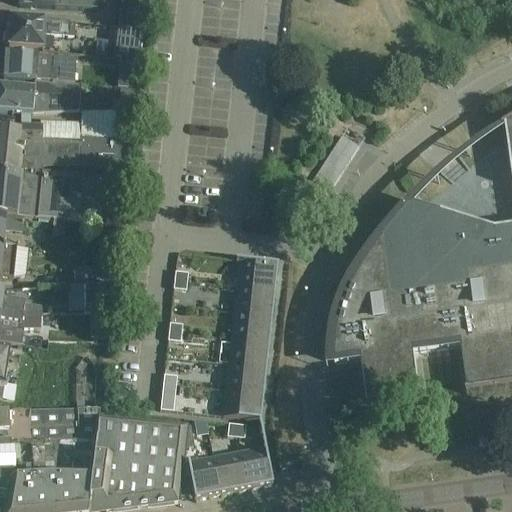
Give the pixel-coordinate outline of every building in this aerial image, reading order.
[(19,0),(19,10),(96,14),(96,0),(19,0)] [(147,3),(127,1),(121,0),(120,0),(118,31),(143,34),(147,3)] [(74,27),(29,24),(9,22),(8,35),(6,35),(5,47),(8,47),(8,51),(42,53),(43,38),(73,40),(74,27)] [(142,49),(143,34),(118,31),(114,60),(124,62),(140,63),(142,49)] [(74,87),(76,61),(5,57),(3,82),(68,86),(74,87)] [(124,62),(123,74),(138,76),(140,63),(124,62)] [(31,117),(46,118),(47,99),(63,101),(64,89),(34,86),(34,92),(22,90),(21,94),(0,91),(0,115),(31,119),(31,117)] [(30,128),(30,134),(0,130),(0,176),(21,178),(41,180),(42,175),(42,168),(131,170),(133,114),(122,113),(121,143),(80,142),(80,126),(40,125),(40,128),(30,128)] [(511,126),(503,132),(504,133),(506,132),(511,171),(511,239),(414,209),(416,207),(415,205),(374,253),(346,310),(339,338),(335,367),(362,363),(368,410),(367,410),(367,412),(423,404),(423,402),(422,403),(415,356),(462,349),(468,396),(467,396),(467,398),(511,391),(511,126)] [(343,139),(308,192),(325,203),(359,150),(343,139)] [(0,176),(0,218),(23,221),(27,221),(52,223),(65,224),(110,228),(115,182),(42,175),(41,180),(21,178),(0,176)] [(22,235),(23,221),(0,218),(0,248),(3,249),(4,234),(22,235)] [(52,223),(51,239),(63,240),(65,224),(52,223)] [(15,250),(3,249),(0,248),(0,281),(12,283),(15,250)] [(105,257),(106,270),(72,273),(73,288),(113,285),(112,269),(115,269),(115,268),(116,257),(105,257)] [(274,295),(276,282),(277,269),(235,264),(235,266),(239,266),(237,291),(274,295)] [(174,284),(187,286),(188,277),(175,276),(174,284)] [(174,284),(173,293),(186,294),(187,286),(174,284)] [(110,317),(113,287),(83,288),(83,317),(88,317),(109,317),(110,317)] [(271,321),(273,308),(274,295),(237,291),(234,317),(271,321)] [(0,292),(0,314),(22,318),(24,308),(2,304),(3,293),(0,292)] [(0,345),(21,349),(23,333),(41,333),(41,317),(22,318),(0,314),(0,345)] [(109,317),(88,317),(88,329),(109,329),(109,317)] [(268,347),(270,333),(271,321),(234,317),(231,343),(268,347)] [(181,337),(182,329),(169,327),(168,336),(181,337)] [(168,336),(168,345),(180,346),(181,337),(168,336)] [(231,343),(228,369),(265,373),(268,347),(231,343)] [(0,416),(99,414),(107,346),(94,346),(47,345),(47,352),(21,349),(5,346),(3,352),(0,351),(0,416)] [(263,399),(264,385),(265,373),(228,369),(225,395),(263,399)] [(176,389),(176,380),(164,379),(163,388),(176,389)] [(163,388),(162,396),(175,398),(176,389),(163,388)] [(225,395),(223,417),(222,421),(260,425),(263,399),(225,395)] [(0,450),(37,448),(94,444),(96,421),(98,422),(99,414),(0,416),(0,450)] [(167,428),(98,422),(96,421),(94,444),(90,484),(86,511),(90,511),(104,509),(104,511),(131,511),(177,506),(180,482),(182,470),(182,468),(187,430),(167,428)] [(245,429),(228,428),(227,441),(244,443),(245,429)] [(0,511),(5,511),(7,485),(52,482),(76,482),(90,484),(94,444),(37,448),(0,450),(0,511)] [(246,494),(272,489),(265,452),(239,457),(246,494)] [(246,494),(239,457),(214,462),(221,499),(246,494)] [(186,466),(187,467),(190,483),(194,504),(221,499),(214,462),(188,467),(188,465),(186,466)] [(182,470),(180,482),(190,483),(188,476),(187,467),(182,468),(182,470)] [(86,511),(90,484),(76,482),(52,482),(7,485),(5,511),(86,511)]
